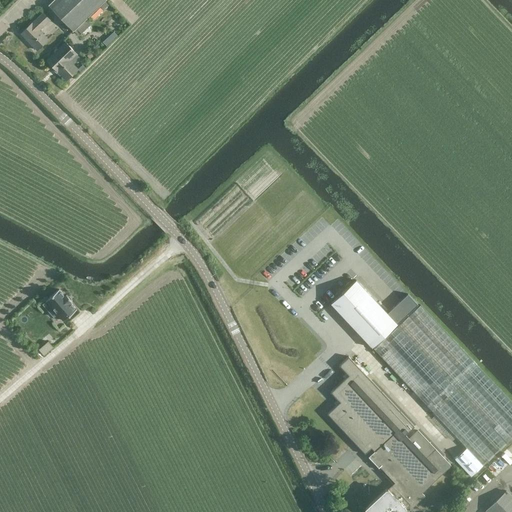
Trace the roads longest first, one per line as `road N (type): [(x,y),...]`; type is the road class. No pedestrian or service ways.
road 1 (unclassified): [(325,511),(211,281),(170,227)]
road 2 (residential): [(170,227),(0,55)]
